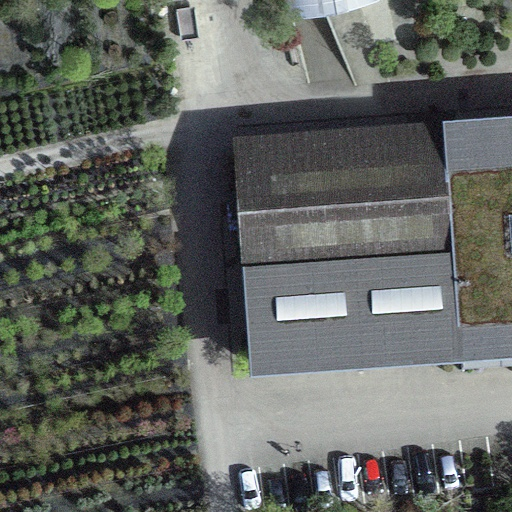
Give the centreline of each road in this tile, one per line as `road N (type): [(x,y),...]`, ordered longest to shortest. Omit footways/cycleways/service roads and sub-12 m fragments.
road 1 (track): [(222,0),(226,25),(179,91),(228,511)]
road 2 (track): [(220,425),(511,391)]
